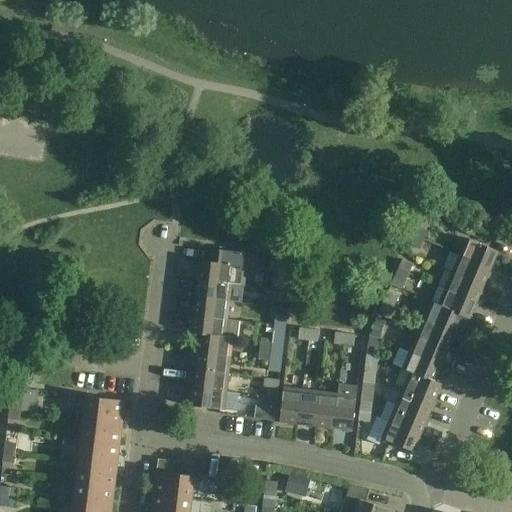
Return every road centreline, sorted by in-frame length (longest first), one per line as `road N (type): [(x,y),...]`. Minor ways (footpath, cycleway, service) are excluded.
road 1 (residential): [(427,489),(244,447),(141,435)]
road 2 (residential): [(427,489),(511,306)]
road 3 (residential): [(151,362),(163,236),(175,226)]
